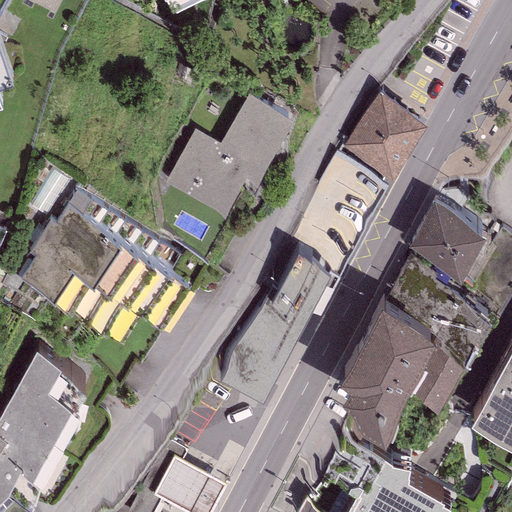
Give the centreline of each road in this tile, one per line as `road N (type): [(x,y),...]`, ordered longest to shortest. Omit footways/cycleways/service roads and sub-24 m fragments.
road 1 (residential): [(73,511),(189,359),(343,97),(419,0)]
road 2 (primary): [(240,511),(511,5)]
